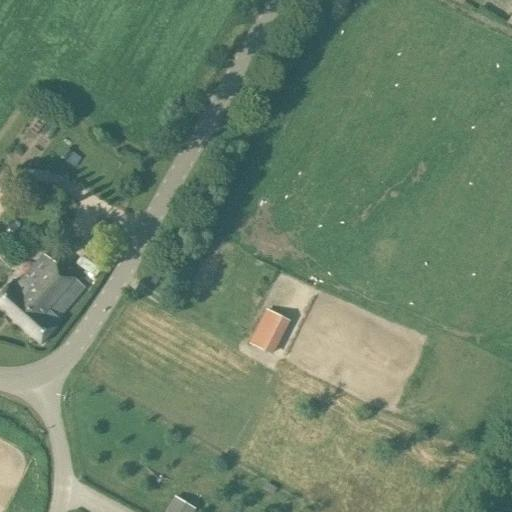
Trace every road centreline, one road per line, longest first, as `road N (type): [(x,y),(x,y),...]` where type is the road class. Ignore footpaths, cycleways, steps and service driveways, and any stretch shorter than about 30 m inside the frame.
road 1 (tertiary): [(39,373),(71,355),(280,0)]
road 2 (unclassified): [(56,511),(62,461),(39,373)]
